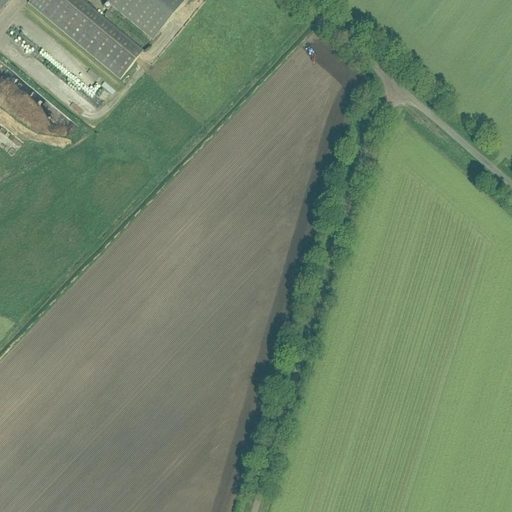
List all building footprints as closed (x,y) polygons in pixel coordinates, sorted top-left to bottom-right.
[(10,0),(0,0),(0,13),(11,1),(10,0)] [(141,52),(78,0),(31,0),(28,5),(118,80),(141,52)] [(187,0),(101,0),(152,42),(187,0)] [(26,50),(20,57),(75,101),(83,91),(37,54),(45,44),(55,51),(61,44),(27,17),(10,38),(26,50)] [(97,117),(106,107),(91,94),(82,104),(97,117)]
